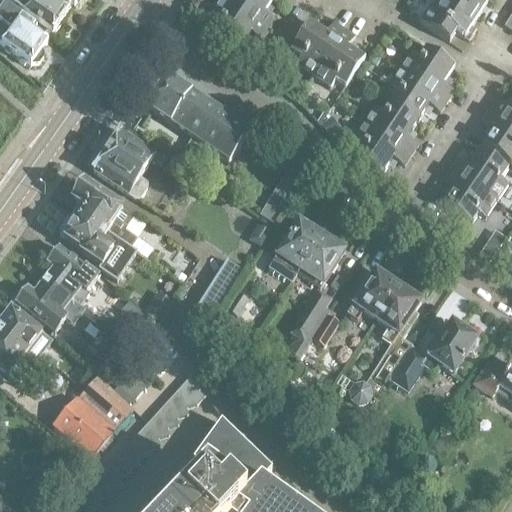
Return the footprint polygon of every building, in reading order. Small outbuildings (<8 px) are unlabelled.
[(51,38),(68,14),(62,11),(65,7),(54,0),(9,0),(8,4),(7,7),(51,38)] [(223,0),(222,2),(269,33),(276,23),(265,16),(275,0),(223,0)] [(445,0),(444,2),(476,23),(487,6),(479,1),(479,0),(445,0)] [(269,33),(222,2),(211,19),(218,24),(211,34),(240,53),(251,36),(262,44),(269,33)] [(476,23),(444,2),(436,14),(430,10),(419,25),(450,45),(456,36),(464,41),(476,23)] [(46,45),(36,38),(38,34),(23,24),(21,27),(18,25),(20,22),(4,10),(0,15),(0,46),(1,47),(30,68),(32,68),(39,68),(44,60),(43,53),(41,52),(46,45)] [(511,16),(503,29),(511,34),(511,16)] [(314,79),(345,33),(335,26),(328,37),(310,25),(291,53),(302,61),(297,68),(314,79)] [(345,33),(314,79),(332,91),(336,84),(346,91),(365,62),(349,51),(356,40),(345,33)] [(399,73),(447,105),(454,95),(442,87),(453,71),(424,52),(418,62),(410,57),(399,73)] [(374,57),(370,64),(376,68),(381,61),(374,57)] [(447,105),(399,73),(388,90),(395,95),(389,105),(418,125),(428,109),(440,117),(447,105)] [(180,112),(192,94),(166,78),(145,111),(191,141),(181,156),(194,165),(204,149),(201,148),(212,132),(180,112)] [(212,132),(201,148),(204,149),(228,166),(249,133),(192,94),(180,112),(212,132)] [(511,103),(508,110),(496,102),(489,112),(511,127),(511,103)] [(418,125),(389,105),(383,115),(375,110),(363,127),(412,159),(419,149),(407,141),(418,125)] [(511,127),(489,112),(482,123),(494,131),(482,148),(511,168),(511,166),(511,127)] [(412,159),(363,127),(352,144),(359,149),(353,159),(381,179),(392,162),(404,170),(412,159)] [(146,186),(139,181),(150,164),(161,171),(169,160),(158,152),(155,157),(119,133),(92,174),(128,197),(126,199),(134,204),(136,204),(137,204),(139,203),(140,202),(144,197),(147,192),(148,189),(147,188),(146,186)] [(449,172),(497,204),(509,187),(502,182),(508,173),(479,153),(469,169),(457,161),(449,172)] [(497,204),(449,172),(442,183),(454,191),(443,207),(472,226),(478,217),(485,221),(497,204)] [(79,221),(135,258),(136,259),(139,254),(130,249),(136,241),(125,233),(133,221),(86,190),(81,191),(74,201),(75,203),(86,211),(79,221)] [(274,195),(261,218),(273,225),(286,203),(274,195)] [(261,246),(273,226),(262,219),(250,240),(261,246)] [(81,256),(100,269),(98,272),(117,284),(135,258),(79,221),(76,225),(71,222),(65,223),(58,235),(58,237),(83,253),(81,256)] [(300,272),(322,238),(299,224),(269,270),(292,285),(300,272)] [(496,230),(479,253),(492,263),(509,240),(496,230)] [(322,238),(300,272),(313,281),(310,284),(320,290),(344,252),(322,238)] [(44,284),(70,304),(80,291),(86,295),(97,281),(59,251),(48,265),(54,270),(44,284)] [(196,344),(241,273),(226,263),(181,335),(196,344)] [(177,272),(171,282),(181,289),(187,279),(177,272)] [(376,323),(398,290),(374,274),(346,316),(357,323),(363,314),(376,323)] [(337,278),(330,288),(336,292),(343,282),(337,278)] [(70,304),(44,284),(34,296),(27,291),(16,305),(54,335),(65,321),(61,317),(62,316),(75,326),(84,315),(70,304)] [(114,301),(119,295),(108,285),(102,291),(114,301)] [(384,390),(390,382),(391,383),(412,351),(411,351),(412,349),(402,342),(410,330),(410,331),(417,319),(413,316),(421,304),(398,290),(376,323),(388,331),(382,340),(381,341),(390,347),(365,386),(363,384),(353,386),(348,395),(350,404),(358,409),(368,407),(372,400),(377,403),(385,390),(384,390)] [(314,343),(330,318),(328,317),(331,313),(326,310),(331,302),(318,294),(292,335),(297,339),(288,353),(300,361),(312,342),(314,343)] [(173,305),(158,295),(143,317),(158,327),(173,305)] [(238,318),(248,302),(237,295),(227,311),(238,318)] [(53,344),(42,336),(11,312),(0,326),(0,337),(35,365),(34,366),(49,378),(59,365),(48,356),(47,358),(44,355),(53,344)] [(330,318),(314,343),(324,350),(340,324),(330,318)] [(477,342),(452,325),(445,335),(441,332),(424,358),(426,359),(425,360),(412,351),(391,383),(408,394),(423,371),(433,377),(439,367),(453,376),(477,342)] [(35,365),(0,337),(0,371),(9,378),(18,366),(28,374),(34,366),(35,365)] [(188,356),(167,337),(155,351),(163,357),(148,374),(161,386),(188,356)] [(511,368),(506,378),(488,366),(474,387),(493,399),(499,389),(511,397),(511,409),(511,410),(511,368)] [(133,406),(146,391),(123,370),(109,384),(133,406)] [(189,379),(198,406),(212,390),(194,374),(189,379)] [(179,390),(186,411),(198,406),(189,379),(179,390)] [(53,429),(92,462),(132,415),(96,380),(77,402),(76,401),(53,429)] [(170,400),(177,421),(188,417),(186,411),(179,390),(170,400)] [(160,411),(167,432),(178,428),(177,421),(170,400),(160,411)] [(151,421),(158,442),(168,438),(167,432),(160,411),(151,421)] [(142,431),(149,452),(160,448),(158,442),(151,421),(142,431)] [(300,511),(261,483),(270,473),(220,425),(182,477),(179,475),(143,511),(300,511)] [(132,442),(139,462),(150,458),(149,452),(142,431),(132,442)] [(123,452),(130,472),(140,469),(139,462),(132,442),(123,452)] [(114,462),(121,483),(131,479),(130,472),(123,452),(114,462)] [(104,473),(111,493),(122,489),(121,483),(114,462),(104,473)] [(95,483),(102,503),(113,499),(111,493),(104,473),(95,483)] [(86,493),(91,511),(97,511),(103,510),(102,503),(95,483),(86,493)] [(0,511),(14,511),(18,509),(0,490),(0,511)] [(76,504),(78,511),(91,511),(86,493),(76,504)]
